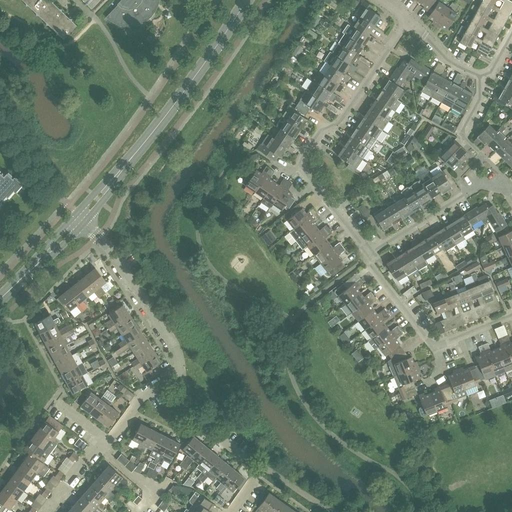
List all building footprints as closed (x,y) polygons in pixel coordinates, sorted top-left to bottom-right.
[(21,0),(26,4),(26,6),(28,6),(36,14),(36,16),(38,16),(46,23),(46,26),(48,25),(56,33),(56,35),(58,35),(63,40),(76,26),(71,21),(71,19),(69,19),(68,18),(66,16),(61,12),(61,9),(59,9),(51,2),(51,0),(81,0),(85,3),(85,5),(87,5),(91,9),(100,0),(21,0)] [(122,0),(113,10),(106,18),(107,17),(113,22),(129,26),(130,25),(131,26),(142,22),(144,21),(155,10),(156,8),(157,0),(122,0)] [(354,15),(358,18),(359,17),(374,26),(380,16),(370,9),(372,6),(364,0),(361,4),(366,7),(363,11),(359,8),(356,11),(355,13),(354,15)] [(421,0),(419,3),(424,6),(422,8),(427,11),(434,0),(421,0)] [(511,2),(507,0),(479,0),(482,1),(509,16),(511,10),(511,2)] [(478,8),(473,5),(471,9),(476,12),(503,27),(509,16),(482,1),(478,8)] [(436,26),(448,8),(438,2),(428,17),(433,21),(432,23),(436,26)] [(448,8),(436,26),(440,28),(441,26),(446,30),(457,14),(448,8)] [(472,18),(467,15),(465,19),(470,22),(497,37),(503,27),(476,12),(472,18)] [(367,35),(374,26),(359,17),(358,18),(355,24),(350,20),(347,24),(352,28),(353,26),(355,28),(367,35)] [(461,26),(459,30),(464,33),(492,48),(497,37),(470,22),(467,29),(461,26)] [(344,34),(349,37),(363,47),(368,40),(373,43),(375,39),(370,36),(370,37),(367,35),(355,28),(353,26),(352,28),(347,24),(342,32),(344,34)] [(318,35),(309,28),(305,33),(315,40),(318,35)] [(486,58),(492,48),(464,33),(461,39),(455,36),(453,40),(459,43),(469,48),(470,47),(473,41),(480,44),(476,51),(476,52),(486,58)] [(338,43),(343,46),(357,56),(363,47),(349,37),(344,34),(338,43)] [(351,64),(357,56),(343,46),(338,43),(331,53),(336,56),(350,65),(351,64)] [(351,64),(350,65),(336,56),(330,65),(344,75),(345,73),(349,68),(353,71),(355,69),(356,67),(351,64)] [(410,59),(408,63),(411,80),(414,75),(425,83),(432,71),(419,63),(418,64),(410,59)] [(383,77),(402,90),(403,89),(399,87),(406,77),(411,80),(408,63),(404,60),(398,68),(397,67),(389,78),(385,75),(383,77)] [(347,81),(348,79),(350,77),(345,73),(344,75),(330,65),(329,66),(323,75),(337,84),(338,83),(342,77),(347,81)] [(339,92),(340,90),(342,88),(343,86),(338,83),(337,84),(323,75),(318,71),(318,72),(312,81),(331,94),(332,92),(334,89),(339,92)] [(421,92),(431,98),(445,72),(443,71),(440,76),(432,71),(425,83),(423,86),(424,86),(421,92)] [(441,103),(452,83),(444,79),(447,74),(445,72),(431,98),(441,103)] [(511,92),(511,79),(504,75),(503,77),(508,80),(505,85),(500,83),(499,85),(511,92)] [(396,99),(402,90),(383,77),(382,79),(387,82),(382,89),(396,99)] [(312,81),(311,81),(305,90),(324,103),(325,102),(328,99),(333,102),(334,100),(337,96),(332,92),(331,94),(312,81)] [(441,103),(450,108),(464,83),(462,82),(459,87),(452,83),(441,103)] [(464,83),(450,108),(461,114),(464,109),(472,94),(463,89),(466,84),(464,83)] [(511,92),(499,85),(498,87),(503,90),(500,95),(494,93),(492,97),(498,100),(498,99),(511,105),(510,108),(511,108),(511,92)] [(401,102),(396,99),(382,89),(377,96),(372,93),(371,95),(395,111),(401,102)] [(300,101),(296,106),(308,113),(311,108),(318,113),(323,106),(328,109),(330,105),(325,102),(324,103),(305,90),(299,100),(300,101)] [(395,112),(395,111),(371,95),(370,97),(375,100),(369,108),(383,118),(390,108),(395,112)] [(336,115),(337,112),(339,110),(331,104),(330,105),(328,109),(336,115)] [(304,118),(308,113),(296,106),(295,108),(290,105),(282,117),(286,120),(300,130),(301,128),(307,120),(304,118)] [(383,118),(369,108),(364,116),(359,113),(358,115),(382,131),(389,121),(383,118)] [(376,140),(382,131),(358,115),(356,117),(361,120),(356,127),(376,140)] [(286,120),(280,130),(294,139),(299,132),(304,136),(306,132),(301,128),(300,130),(286,120)] [(484,145),(497,133),(488,125),(476,137),(477,138),(473,142),(476,145),(480,141),(484,145)] [(497,133),(484,145),(485,146),(487,144),(495,151),(507,139),(501,133),(505,129),(501,126),(497,130),(498,131),(497,133)] [(347,131),(346,133),(369,150),(376,140),(356,127),(352,134),(347,131)] [(286,150),(291,153),(294,150),(289,146),(294,139),(280,130),(274,139),(286,147),(285,148),(287,149),(286,150)] [(363,158),(369,150),(346,133),(344,135),(349,138),(345,144),(340,140),(339,142),(363,158)] [(286,147),(274,139),(272,137),(268,135),(262,143),(261,142),(257,149),(274,161),(278,156),(279,157),(280,157),(279,156),(285,148),(286,147)] [(495,151),(503,159),(511,150),(511,142),(511,144),(507,139),(495,151)] [(454,141),(446,148),(462,163),(465,160),(463,158),(468,154),(454,141)] [(363,158),(339,142),(338,144),(342,148),(337,156),(349,164),(347,167),(354,172),(363,158)] [(462,163),(446,148),(438,157),(452,170),(456,165),(458,167),(462,163)] [(404,149),(392,157),(395,162),(407,154),(404,149)] [(511,167),(511,165),(511,150),(503,159),(511,167)] [(254,192),(270,169),(266,166),(261,173),(256,170),(250,179),(247,177),(242,183),(254,192)] [(274,172),(270,169),(254,192),(263,198),(274,182),(269,179),(274,172)] [(418,177),(420,181),(431,198),(440,192),(428,173),(426,174),(425,172),(418,177)] [(452,189),(450,186),(441,172),(433,177),(430,172),(428,173),(440,192),(442,195),(451,189),(452,189)] [(0,203),(6,197),(7,198),(14,191),(15,192),(22,184),(14,177),(13,179),(6,174),(4,177),(0,173),(0,203)] [(263,198),(272,204),(288,181),(283,178),(279,186),(274,182),(263,198)] [(295,199),(291,197),(292,195),(287,191),(292,184),(288,181),(272,204),(282,210),(283,208),(286,210),(289,208),(295,199)] [(432,200),(431,198),(420,181),(420,182),(419,181),(418,181),(417,181),(416,181),(415,181),(414,182),(413,183),(413,184),(412,185),(412,186),(411,187),(426,211),(428,210),(425,205),(432,200)] [(400,194),(403,198),(415,217),(417,216),(414,211),(421,207),(424,212),(426,211),(411,187),(410,188),(409,188),(408,187),(407,188),(406,188),(405,188),(404,188),(403,189),(403,190),(402,190),(402,191),(401,192),(401,193),(400,194)] [(415,217),(403,198),(394,204),(403,218),(410,214),(413,219),(415,217)] [(394,204),(385,209),(396,229),(398,228),(395,223),(403,218),(394,204)] [(477,207),(464,215),(470,226),(481,220),(484,225),(488,208),(485,204),(477,209),(477,207)] [(305,213),(302,208),(299,205),(284,216),(294,229),(315,212),(312,208),(305,213)] [(507,226),(498,213),(497,213),(492,205),(488,208),(484,225),(489,222),(496,233),(507,226)] [(396,229),(385,209),(384,210),(383,207),(373,214),(383,230),(391,225),(394,230),(396,229)] [(315,212),(294,229),(289,232),(296,241),(315,226),(311,221),(318,216),(315,212)] [(453,215),(451,216),(463,236),(473,230),(470,226),(464,215),(456,220),(453,215)] [(445,227),(455,244),(465,239),(463,236),(451,216),(449,217),(452,222),(445,227)] [(315,226),(296,241),(302,249),(307,246),(329,229),(326,225),(319,230),(315,226)] [(432,228),(444,248),(446,250),(455,244),(445,227),(437,232),(434,227),(432,228)] [(434,253),(444,248),(432,228),(430,229),(433,234),(425,239),(434,253)] [(307,246),(313,254),(328,243),(325,238),(332,233),(329,229),(307,246)] [(503,247),(511,242),(511,230),(498,237),(503,247)] [(415,239),(413,240),(427,264),(437,258),(434,253),(425,239),(418,244),(415,239)] [(418,270),(427,264),(413,240),(411,241),(414,246),(406,251),(417,269),(418,270)] [(313,254),(320,263),(342,246),(339,242),(332,248),(328,243),(313,254)] [(511,242),(503,247),(507,257),(511,254),(511,242)] [(345,250),(342,246),(320,263),(327,272),(329,270),(333,275),(344,266),(341,261),(342,260),(338,255),(345,250)] [(417,269),(406,251),(398,256),(395,251),(393,252),(408,275),(417,269)] [(397,282),(408,275),(393,252),(391,253),(394,258),(386,263),(397,282)] [(472,272),(481,267),(478,261),(472,265),(469,266),(472,272)] [(86,275),(102,296),(105,293),(100,287),(106,282),(95,268),(86,275)] [(86,275),(77,282),(88,296),(94,291),(99,298),(102,296),(86,275)] [(360,278),(347,288),(344,283),(336,289),(335,292),(345,304),(360,292),(356,288),(363,282),(360,278)] [(489,281),(488,281),(479,285),(477,279),(473,280),(474,282),(475,286),(477,285),(489,314),(501,309),(493,290),(489,281)] [(77,282),(68,289),(84,310),(87,307),(82,301),(88,296),(77,282)] [(489,314),(477,285),(475,286),(474,282),(465,286),(466,290),(478,319),(489,314)] [(413,286),(402,294),(406,299),(416,291),(413,286)] [(455,288),(451,290),(453,295),(455,294),(467,323),(478,319),(466,290),(457,294),(456,290),(455,288)] [(84,310),(68,289),(59,297),(70,311),(76,306),(81,312),(84,310)] [(435,297),(431,289),(422,293),(425,301),(435,297)] [(345,304),(351,312),(373,296),(370,292),(363,297),(360,292),(345,304)] [(467,323),(455,294),(453,295),(444,299),(456,328),(467,323)] [(351,312),(358,321),(373,309),(369,305),(376,299),(373,296),(351,312)] [(456,328),(444,299),(433,304),(437,314),(438,314),(445,311),(448,318),(441,321),(440,321),(444,332),(456,328)] [(108,329),(129,314),(123,305),(109,314),(113,321),(106,325),(108,329)] [(358,321),(364,329),(386,313),(383,309),(376,314),(373,309),(358,321)] [(40,333),(55,325),(48,311),(34,319),(36,323),(35,323),(40,333)] [(66,311),(60,314),(63,319),(68,316),(66,311)] [(364,329),(371,338),(386,327),(382,322),(389,317),(386,313),(364,329)] [(129,314),(108,329),(110,332),(117,327),(121,333),(136,324),(129,314)] [(136,324),(121,333),(125,340),(119,344),(120,347),(142,334),(136,324)] [(40,333),(45,343),(73,329),(71,325),(59,332),(55,325),(40,333)] [(374,350),(378,347),(400,330),(397,326),(390,331),(386,327),(371,338),(367,341),(374,350)] [(73,329),(45,343),(48,348),(51,353),(66,345),(63,339),(70,335),(75,332),(73,329)] [(400,330),(378,347),(385,356),(387,354),(391,359),(403,350),(399,345),(400,344),(396,339),(403,334),(400,330)] [(344,332),(343,333),(338,336),(338,337),(341,340),(347,336),(344,332)] [(148,343),(142,334),(120,347),(115,351),(118,356),(130,347),(131,348),(134,352),(148,343)] [(511,342),(510,343),(507,335),(503,337),(511,359),(511,342)] [(511,368),(511,359),(503,337),(498,339),(501,347),(495,349),(505,372),(511,368)] [(154,352),(148,343),(134,352),(138,359),(131,363),(133,366),(154,352)] [(495,375),(505,372),(495,349),(491,351),(489,348),(487,343),(483,345),(495,375)] [(51,353),(56,363),(71,355),(67,348),(66,345),(51,353)] [(485,380),(495,375),(483,345),(478,347),(479,348),(481,355),(476,357),(483,375),(485,380)] [(391,359),(387,361),(393,376),(418,366),(416,362),(414,363),(411,357),(409,358),(403,350),(391,359)] [(71,355),(56,363),(61,373),(82,362),(77,352),(71,355)] [(154,352),(133,366),(135,370),(142,365),(147,372),(161,362),(154,352)] [(82,362),(61,373),(67,384),(88,372),(82,362)] [(400,394),(415,388),(413,383),(412,381),(420,378),(417,372),(420,371),(418,366),(393,376),(398,387),(399,388),(398,389),(400,394)] [(478,391),(476,385),(475,384),(480,381),(474,366),(469,368),(463,370),(462,368),(457,370),(468,394),(468,395),(478,391)] [(457,399),(468,394),(457,370),(453,372),(453,374),(448,376),(451,383),(445,386),(452,403),(457,401),(457,399)] [(88,372),(67,384),(72,394),(93,382),(88,372)] [(440,388),(439,387),(434,389),(435,392),(430,394),(437,411),(447,407),(446,405),(452,403),(445,386),(440,388)] [(134,395),(123,387),(120,391),(123,393),(122,395),(130,401),(134,395)] [(417,394),(415,388),(400,394),(402,400),(417,394)] [(88,390),(85,395),(82,393),(75,401),(81,405),(80,406),(90,413),(100,399),(88,390)] [(423,417),(437,411),(430,394),(424,396),(423,394),(418,396),(423,407),(419,408),(418,410),(421,416),(423,417)] [(90,413),(99,420),(109,406),(112,402),(103,395),(100,399),(90,413)] [(109,406),(99,420),(108,427),(119,413),(109,406)] [(58,432),(62,426),(49,416),(45,421),(44,421),(37,431),(57,445),(60,441),(55,437),(58,432)] [(141,447),(151,429),(140,424),(132,440),(139,443),(137,446),(141,447)] [(152,450),(160,434),(151,429),(141,447),(144,449),(145,447),(152,450)] [(57,445),(37,431),(30,440),(50,455),(57,445)] [(160,457),(170,439),(160,434),(152,450),(149,455),(156,458),(155,461),(157,462),(160,457)] [(186,463),(202,444),(193,436),(181,450),(187,455),(183,461),(186,463)] [(87,445),(79,438),(74,445),(83,451),(87,445)] [(170,439),(160,457),(164,459),(165,457),(171,460),(180,444),(170,439)] [(50,455),(30,440),(24,449),(29,453),(44,463),(50,455)] [(202,444),(186,463),(188,466),(193,460),(198,464),(210,450),(202,444)] [(210,450),(198,464),(204,469),(199,474),(202,477),(218,457),(210,450)] [(22,462),(37,473),(44,463),(29,453),(22,462)] [(215,478),(227,464),(218,457),(202,477),(200,480),(203,482),(207,476),(213,481),(215,478)] [(124,466),(128,469),(133,463),(130,460),(124,466)] [(37,473),(22,462),(16,472),(30,482),(37,473)] [(133,463),(128,469),(131,472),(136,466),(133,463)] [(141,463),(134,471),(140,474),(145,465),(141,463)] [(227,464),(215,478),(221,483),(216,488),(219,491),(235,471),(227,464)] [(108,465),(101,474),(115,486),(119,481),(125,486),(128,482),(122,478),(122,477),(108,465)] [(235,471),(219,491),(222,493),(227,487),(232,492),(244,478),(235,471)] [(30,482),(16,472),(9,481),(23,491),(30,482)] [(110,491),(115,486),(101,474),(94,482),(113,499),(116,496),(110,491)] [(23,491),(9,481),(2,490),(16,500),(23,491)] [(94,482),(87,490),(101,502),(105,497),(111,502),(113,499),(94,482)] [(16,500),(2,490),(0,492),(0,501),(9,509),(16,500)] [(101,511),(96,507),(101,502),(87,490),(80,498),(95,511),(101,511)] [(190,502),(190,503),(193,505),(188,510),(190,511),(209,511),(210,511),(208,510),(213,504),(195,491),(189,500),(190,502)] [(264,511),(268,511),(278,499),(268,493),(258,508),(255,511),(260,511),(261,510),(264,511)] [(132,502),(136,505),(141,499),(138,496),(132,502)] [(95,511),(80,498),(73,507),(78,511),(95,511)] [(278,499),(268,511),(281,511),(286,505),(278,499)] [(163,500),(160,504),(166,508),(169,504),(163,500)] [(6,511),(9,509),(0,501),(0,511),(6,511)]
